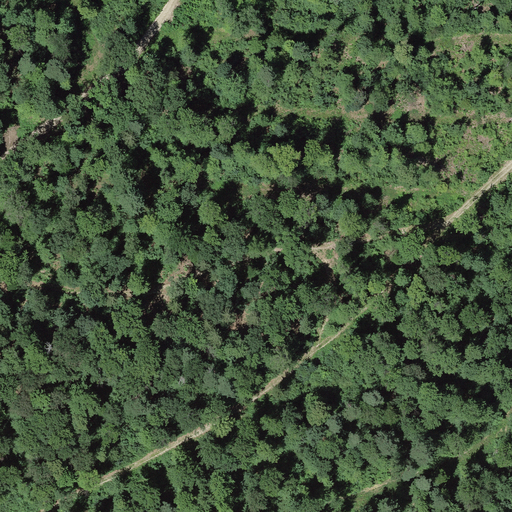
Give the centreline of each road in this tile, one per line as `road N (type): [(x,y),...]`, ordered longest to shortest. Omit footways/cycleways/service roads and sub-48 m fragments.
road 1 (track): [(42,511),(254,397),(340,329),(511,162)]
road 2 (track): [(0,277),(130,291),(262,252),(440,226)]
road 3 (track): [(173,0),(123,64),(0,161)]
road 4 (track): [(511,414),(477,450),(312,511)]
